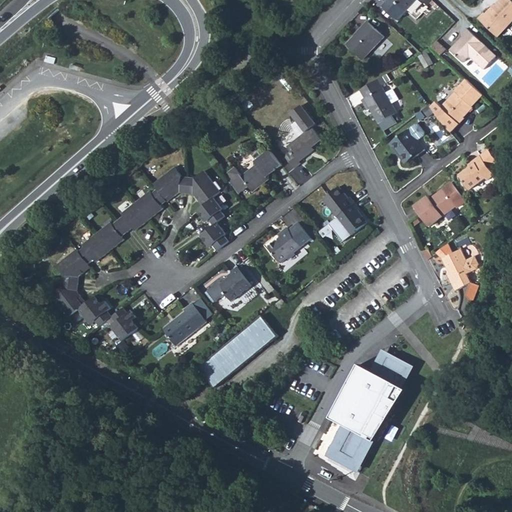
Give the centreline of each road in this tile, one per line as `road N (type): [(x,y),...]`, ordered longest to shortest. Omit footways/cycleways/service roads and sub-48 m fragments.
road 1 (tertiary): [(289,474),(15,325)]
road 2 (residential): [(361,152),(190,280),(173,288),(157,265)]
road 3 (residential): [(289,474),(348,360),(429,287)]
road 4 (tertiary): [(0,232),(163,87)]
road 5 (residential): [(361,152),(311,52),(354,0)]
road 6 (residential): [(388,205),(503,116)]
